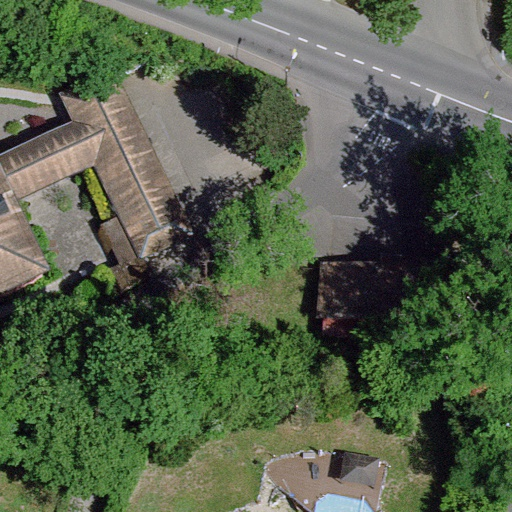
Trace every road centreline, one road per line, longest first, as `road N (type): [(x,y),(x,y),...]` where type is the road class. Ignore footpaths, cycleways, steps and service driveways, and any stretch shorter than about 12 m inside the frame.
road 1 (residential): [(0,403),(370,142),(413,82)]
road 2 (tertiary): [(413,82),(273,25)]
